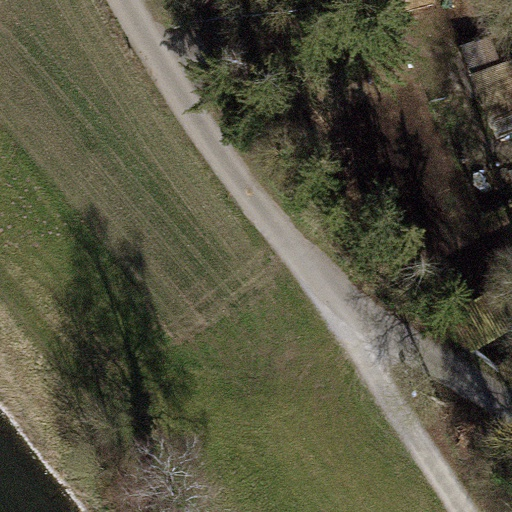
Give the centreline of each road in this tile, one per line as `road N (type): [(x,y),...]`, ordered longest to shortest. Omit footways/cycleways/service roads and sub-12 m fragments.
road 1 (track): [(330,299),(198,123),(128,0)]
road 2 (track): [(330,299),(468,511)]
road 3 (track): [(511,408),(330,299)]
